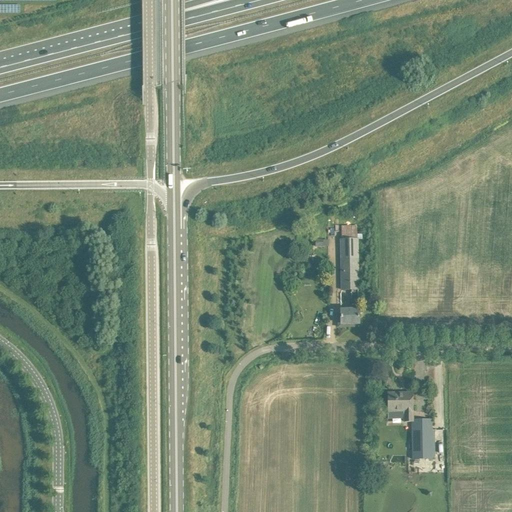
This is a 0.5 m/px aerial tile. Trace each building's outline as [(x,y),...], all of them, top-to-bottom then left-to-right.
[(357,229),(341,230),(341,240),(357,240),(362,240),(362,234),(357,234),(357,229)] [(357,240),(341,240),(342,290),(351,290),(359,290),(357,240)] [(341,319),(338,319),(338,327),(350,327),(350,324),(359,324),(359,314),(359,290),(351,290),(352,310),(341,310),(341,319)] [(413,393),(388,394),(388,404),(388,411),(388,419),(405,419),(405,422),(413,422),(413,411),(413,403),(413,393)] [(432,459),(431,427),(412,427),(413,459),(432,459)]
